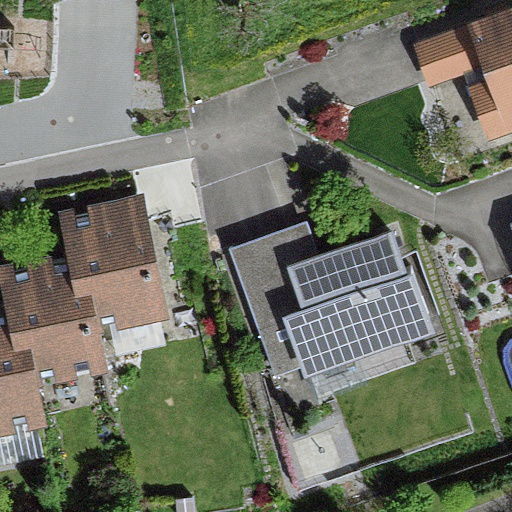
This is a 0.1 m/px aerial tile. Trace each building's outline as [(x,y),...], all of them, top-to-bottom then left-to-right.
[(511,10),(414,46),(427,82),(483,62),(490,81),(471,88),(487,134),(511,124),(511,10)] [(156,309),(133,202),(62,217),(71,256),(72,256),(86,324),(87,324),(156,309)] [(297,266),(285,232),(226,253),(252,324),(281,313),(300,365),(425,320),(407,268),(401,270),(388,234),(297,266)] [(2,271),(4,282),(10,310),(11,310),(25,378),(26,378),(95,363),(87,324),(86,324),(72,256),(71,256),(2,271)] [(0,311),(0,423),(34,417),(26,378),(25,378),(11,310),(10,310),(0,311)]
